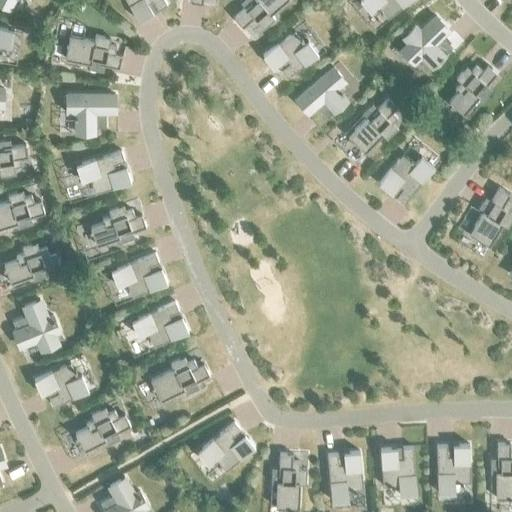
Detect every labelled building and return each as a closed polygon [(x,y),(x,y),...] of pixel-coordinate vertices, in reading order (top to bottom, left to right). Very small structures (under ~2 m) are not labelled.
[(127,0),(139,19),(166,4),(163,0),(127,0)] [(259,22),(263,27),(274,18),(270,14),(285,0),(257,0),(258,0),(252,6),(250,4),(235,17),(243,26),(248,21),(253,27),(259,22)] [(379,4),(388,16),(408,0),(361,0),(370,11),(379,4)] [(433,65),(451,48),(444,41),(437,48),(432,43),(447,28),(436,17),(421,32),(415,26),(405,36),(410,42),(402,49),(413,61),(421,53),(433,65)] [(13,29),(0,27),(0,43),(10,46),(13,29)] [(281,69),(287,77),(318,53),(308,41),(304,44),(294,31),(264,55),(273,67),(285,57),(290,63),(281,69)] [(94,41),(70,36),(65,58),(90,63),(89,68),(103,71),(105,64),(118,66),(120,55),(113,54),(115,46),(108,44),(109,38),(96,35),(94,41)] [(466,67),(456,77),(461,81),(455,88),(458,90),(450,100),(464,112),(478,95),(482,99),(488,92),(482,88),(495,72),(487,65),(482,71),(476,66),(471,71),(466,67)] [(333,68),(297,99),(308,111),(324,97),(328,102),(320,109),(326,115),(334,109),(335,109),(346,100),(335,87),(344,80),(333,68)] [(95,127),(105,127),(105,112),(116,112),(116,92),(66,91),(66,113),(75,113),(75,133),(95,134),(95,127)] [(366,117),(348,135),(365,151),(382,133),(387,137),(396,127),(391,122),(396,117),(391,112),(396,106),(388,98),(374,113),(369,108),(363,114),(366,117)] [(0,170),(0,174),(14,173),(14,166),(20,165),(19,158),(27,157),(26,144),(5,146),(4,140),(0,141),(0,170)] [(95,192),(131,181),(121,150),(75,164),(81,181),(91,177),(95,192)] [(404,202),(433,166),(421,156),(415,164),(403,154),(380,182),(404,202)] [(480,243),(483,245),(484,244),(490,247),(503,226),(508,229),(511,221),(511,211),(511,210),(511,207),(511,202),(507,200),(511,194),(497,186),(487,203),(482,200),(477,209),(481,212),(468,233),(481,242),(480,243)] [(0,226),(17,222),(18,227),(27,225),(25,217),(43,212),(40,200),(33,203),(31,195),(24,197),(22,191),(8,195),(10,201),(0,203),(0,226)] [(104,222),(91,227),(97,245),(118,237),(120,242),(134,237),(131,231),(145,226),(141,214),(134,217),(132,210),(125,212),(122,206),(109,210),(111,216),(103,219),(104,222)] [(32,274),(34,279),(42,276),(40,269),(59,263),(55,252),(48,255),(46,247),(38,249),(36,243),(23,248),(25,253),(16,256),(18,259),(5,264),(10,281),(32,274)] [(167,283),(155,252),(110,269),(117,286),(127,282),(132,296),(167,283)] [(38,338),(42,349),(57,343),(53,332),(59,329),(53,316),(47,318),(39,299),(25,305),(33,324),(26,327),(21,317),(13,321),(17,330),(14,331),(20,345),(38,338)] [(148,332),(154,346),(188,331),(174,301),(131,320),(138,336),(148,332)] [(160,400),(184,389),(186,393),(199,387),(196,381),(209,374),(204,364),(197,367),(193,360),(187,363),(184,357),(171,363),(174,368),(151,380),(160,400)] [(53,405),(88,389),(81,375),(76,377),(70,363),(35,379),(41,393),(56,386),(59,392),(50,397),(53,405)] [(105,439),(107,444),(115,440),(112,433),(129,424),(124,414),(118,418),(114,410),(107,414),(104,408),(92,414),(94,419),(87,423),(88,426),(76,433),(84,449),(105,439)] [(226,469),(254,446),(244,434),(235,441),(231,436),(240,429),(234,421),(198,451),(208,463),(216,457),(226,469)] [(511,442),(496,442),(496,462),(489,462),(490,473),(494,473),(494,498),(510,498),(510,501),(511,500),(511,448),(511,449),(511,442)] [(446,445),(437,445),(438,491),(454,490),(454,481),(470,481),(469,444),(453,444),(453,455),(446,455),(446,445)] [(399,493),(415,492),(412,446),(403,447),(403,458),(397,458),(396,447),(381,448),(383,485),(399,484),(399,493)] [(337,453),(328,454),(332,500),(348,499),(347,488),(363,487),(359,451),(344,452),(345,463),(338,464),(337,453)] [(292,453),(279,452),(278,472),(271,472),(271,482),(276,482),(275,507),(299,508),(300,483),(306,483),(307,468),(300,467),(300,460),(292,460),(292,453)] [(144,511),(142,507),(147,504),(140,491),(134,494),(124,476),(110,485),(120,502),(114,506),(109,497),(100,501),(106,510),(103,511),(144,511)]
